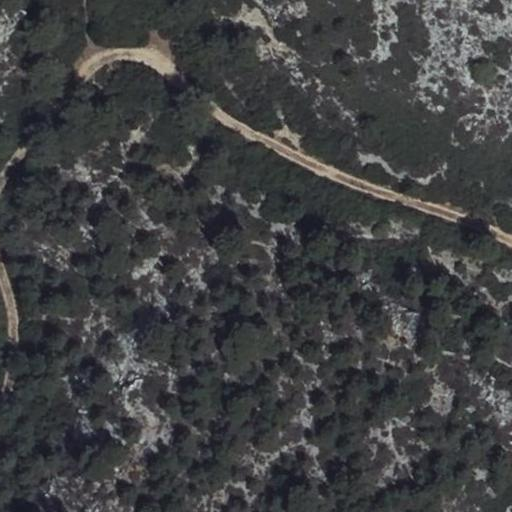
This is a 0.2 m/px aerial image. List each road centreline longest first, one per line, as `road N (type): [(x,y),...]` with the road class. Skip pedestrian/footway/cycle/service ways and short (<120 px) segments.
road 1 (track): [(90,59),(130,50),(165,62),(204,107),(248,137),(511,230)]
road 2 (track): [(0,196),(22,139),(67,98),(90,59)]
